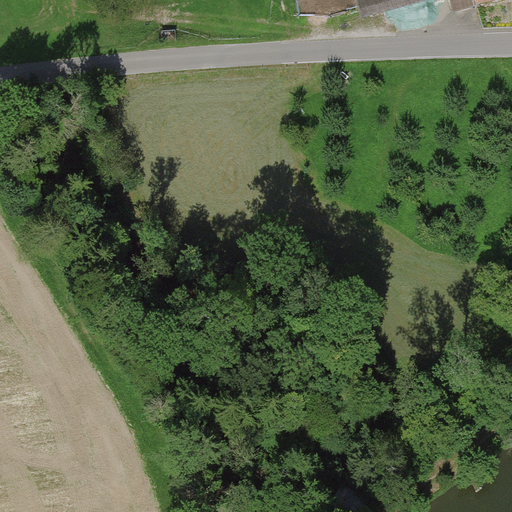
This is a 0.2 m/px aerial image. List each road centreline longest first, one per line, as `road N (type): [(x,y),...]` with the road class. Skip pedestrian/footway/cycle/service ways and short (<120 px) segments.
road 1 (tertiary): [(511,46),(0,71)]
road 2 (track): [(511,403),(368,511)]
